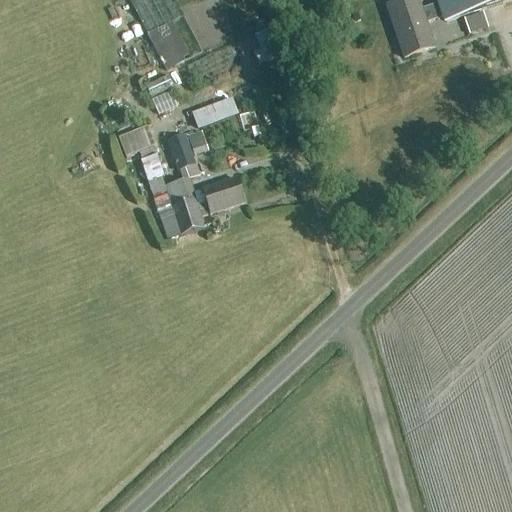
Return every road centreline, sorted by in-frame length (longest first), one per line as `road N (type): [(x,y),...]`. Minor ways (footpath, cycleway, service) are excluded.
road 1 (unclassified): [(134,511),(511,158)]
road 2 (track): [(284,82),(406,511)]
